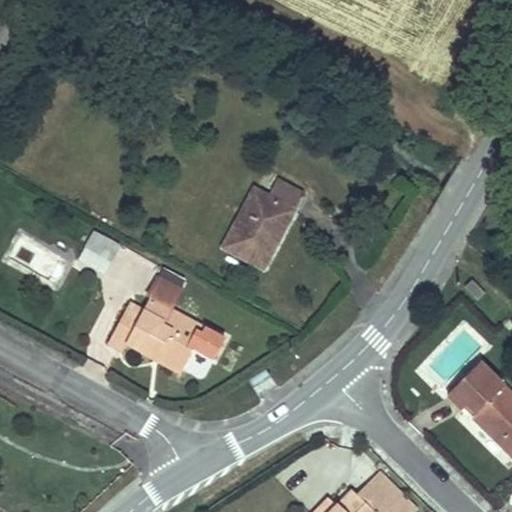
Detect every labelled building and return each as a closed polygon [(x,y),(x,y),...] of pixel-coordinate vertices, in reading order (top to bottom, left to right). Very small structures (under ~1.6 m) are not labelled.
[(223,249),(263,270),(303,194),(277,180),(268,197),(266,203),(251,195),(223,249)] [(266,203),(268,197),(254,190),(251,195),(266,203)] [(95,233),(86,248),(111,261),(119,246),(95,233)] [(130,305),(109,343),(124,351),(127,345),(181,374),(194,350),(214,361),(225,341),(170,311),(181,292),(159,280),(144,312),(130,305)] [(465,288),(478,301),(485,294),(472,281),(465,288)] [(511,395),(480,364),(446,398),(460,412),(462,410),(465,407),(474,415),(470,419),(511,458),(511,395)] [(266,370),(249,381),(254,387),(270,376),(266,370)] [(465,407),(462,410),(470,419),(474,415),(465,407)] [(453,445),(461,454),(465,450),(456,442),(453,445)] [(413,511),(416,510),(380,474),(367,487),(391,511),(413,511)] [(391,511),(367,487),(357,497),(353,493),(338,508),(334,511),(391,511)] [(334,511),(338,508),(329,500),(317,511),(334,511)]
